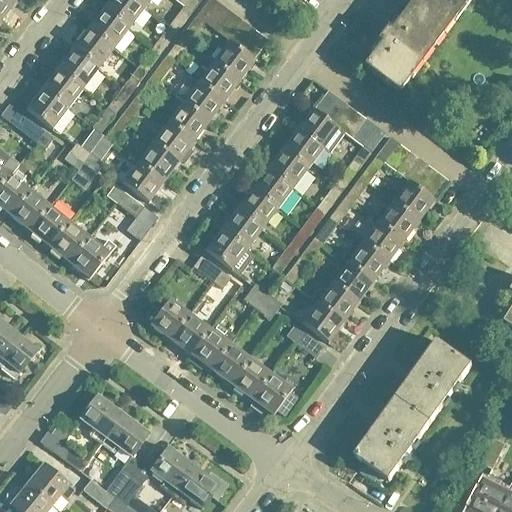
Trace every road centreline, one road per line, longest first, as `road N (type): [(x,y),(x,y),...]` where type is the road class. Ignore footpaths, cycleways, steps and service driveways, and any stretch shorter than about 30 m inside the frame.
road 1 (residential): [(99,329),(349,0)]
road 2 (residential): [(282,464),(511,158)]
road 3 (residential): [(282,464),(99,329)]
road 4 (residential): [(0,452),(99,329)]
road 5 (residential): [(99,329),(0,251)]
